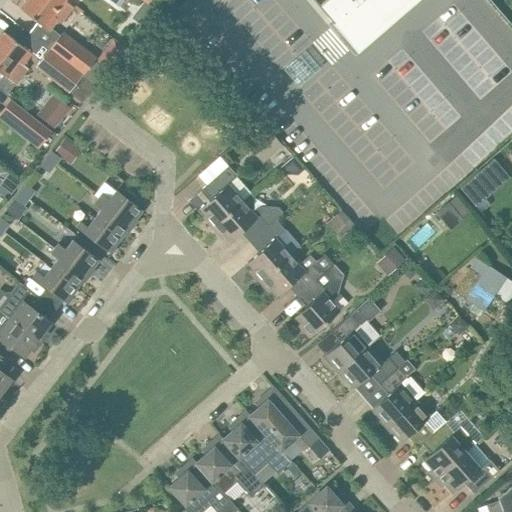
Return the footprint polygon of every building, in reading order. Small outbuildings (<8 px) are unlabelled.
[(62,0),(27,0),(20,9),(48,31),(56,20),(61,24),(73,8),(64,1),(62,0)] [(311,0),(331,23),(342,36),(365,37),(408,0),(311,0)] [(31,53),(19,43),(3,31),(0,35),(0,72),(3,75),(0,79),(0,89),(7,95),(27,68),(22,64),(31,53)] [(62,32),(49,49),(82,75),(94,60),(96,58),(62,32)] [(96,85),(82,75),(49,49),(35,66),(82,102),(96,85)] [(94,60),(82,75),(96,85),(101,79),(107,70),(106,69),(94,60)] [(399,109),(419,94),(401,69),(380,84),(399,109)] [(49,93),(34,113),(53,128),(68,108),(49,93)] [(0,118),(38,147),(51,130),(10,99),(0,111),(0,118)] [(282,145),(269,129),(249,146),(263,162),(282,145)] [(52,151),(46,158),(55,165),(61,158),(52,151)] [(55,165),(46,158),(40,165),(50,172),(55,165)] [(494,158),(459,188),(481,212),(490,204),(485,198),(510,177),(494,158)] [(203,217),(212,228),(243,200),(251,193),(236,177),(237,176),(228,165),(205,185),(214,195),(200,208),(205,215),(203,217)] [(26,183),(20,191),(30,198),(36,190),(26,183)] [(102,194),(98,199),(131,225),(143,210),(116,190),(109,199),(102,194)] [(24,206),(30,198),(20,191),(15,199),(24,206)] [(447,228),(468,211),(453,194),(433,211),(447,228)] [(121,238),(131,225),(98,199),(94,204),(101,209),(94,218),(121,238)] [(252,210),(243,200),(212,228),(221,238),(224,236),(229,242),(244,229),(253,240),(276,219),(283,213),(278,207),(272,208),(271,206),(255,206),(252,210)] [(0,217),(0,228),(4,232),(9,224),(0,217)] [(109,253),(121,238),(94,218),(87,226),(81,222),(76,227),(109,253)] [(258,253),(247,262),(253,269),(250,271),(260,282),(291,254),(300,246),(286,230),(276,219),(253,240),(262,249),(258,253)] [(55,249),(88,274),(99,260),(73,240),(66,249),(60,244),(55,249)] [(77,288),(88,274),(55,249),(52,253),(58,258),(51,268),(77,288)] [(299,263),(291,254),(260,282),(269,292),(271,290),(277,296),(292,283),(301,293),(334,264),(324,254),(316,261),(310,254),(299,263)] [(477,258),(455,292),(483,311),(494,294),(505,277),(477,258)] [(343,275),(334,264),(301,293),(310,303),(295,316),(300,323),(298,325),(309,337),(340,310),(331,301),(337,296),(343,275)] [(66,303),(77,288),(51,268),(44,277),(37,272),(33,277),(66,303)] [(0,310),(9,317),(38,339),(51,322),(34,309),(42,300),(18,282),(11,292),(11,296),(0,310)] [(325,355),(339,372),(369,346),(380,336),(366,320),(367,319),(368,321),(380,311),(369,298),(331,331),(341,341),(325,355)] [(449,325),(458,335),(468,325),(459,316),(449,325)] [(0,348),(5,342),(24,357),(38,339),(9,317),(2,327),(0,325),(0,348)] [(383,362),(369,346),(339,372),(354,388),(370,374),(379,385),(398,368),(405,362),(395,351),(383,362)] [(0,355),(1,354),(0,353),(0,394),(12,379),(0,369),(0,355)] [(398,368),(379,385),(388,394),(372,409),(387,426),(416,400),(416,399),(424,392),(412,378),(407,378),(398,368)] [(263,403),(250,415),(277,446),(279,446),(281,449),(293,438),(303,450),(318,438),(273,387),(259,399),(263,403)] [(431,416),(416,400),(387,426),(401,442),(417,428),(426,438),(445,422),(446,421),(437,411),(431,416)] [(250,415),(246,410),(233,422),(236,427),(223,438),(223,439),(251,469),(252,469),(265,458),(278,473),(292,461),(281,449),(279,446),(277,446),(250,415)] [(454,431),(445,422),(426,438),(422,442),(431,452),(424,459),(433,470),(429,473),(434,479),(474,444),(475,443),(460,426),(454,431)] [(210,450),(197,462),(196,463),(224,494),(225,493),(238,481),(251,497),(265,485),(252,469),(251,469),(223,439),(223,438),(219,434),(206,446),(210,450)] [(474,444),(434,479),(439,485),(443,481),(453,492),(464,482),(473,493),(499,470),(489,459),(488,460),(474,444)] [(196,463),(197,462),(193,458),(179,470),(183,474),(169,487),(191,511),(203,511),(211,505),(217,511),(234,511),(238,509),(225,493),(224,494),(196,463)] [(352,511),(355,510),(343,496),(339,500),(327,486),(297,511),(352,511)] [(511,511),(511,486),(508,488),(508,489),(504,493),(503,492),(498,497),(499,500),(502,511),(511,511)] [(486,505),(488,511),(502,511),(499,500),(486,505)]
